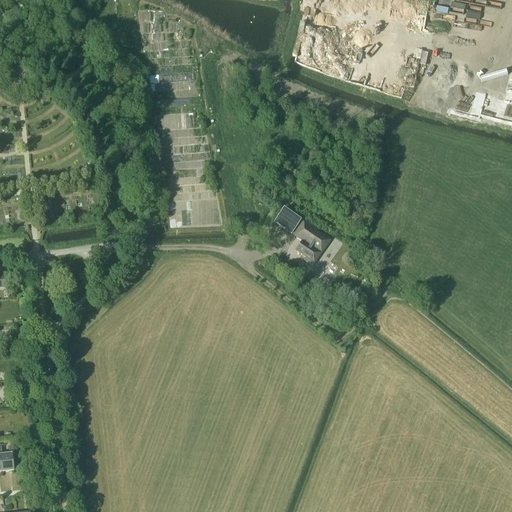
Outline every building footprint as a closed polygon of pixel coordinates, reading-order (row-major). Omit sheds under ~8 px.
[(305,52),(311,22),(305,21),(300,51),(305,52)] [(302,222),(293,235),(302,241),(295,251),(305,258),(303,260),(312,267),(330,241),(302,222)] [(0,275),(0,288),(9,288),(9,275),(0,275)] [(6,396),(12,391),(8,385),(1,390),(6,396)] [(9,455),(2,456),(0,456),(2,473),(14,472),(12,456),(14,456),(13,447),(8,447),(9,455)]
